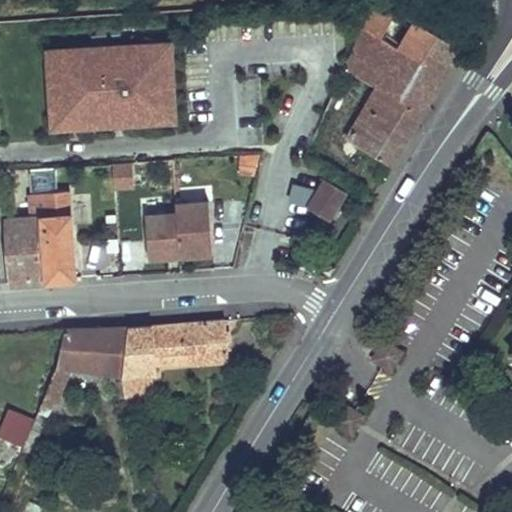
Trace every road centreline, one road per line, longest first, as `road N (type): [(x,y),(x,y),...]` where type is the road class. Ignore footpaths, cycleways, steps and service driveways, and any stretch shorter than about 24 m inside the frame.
road 1 (unknown): [(267,287),(267,229),(305,78),(292,52),(245,50),(210,132),(199,138),(34,149),(13,159),(0,182)]
road 2 (residential): [(0,307),(280,286),(334,311)]
road 3 (secondary): [(511,50),(334,311)]
road 4 (secondary): [(334,311),(216,511)]
